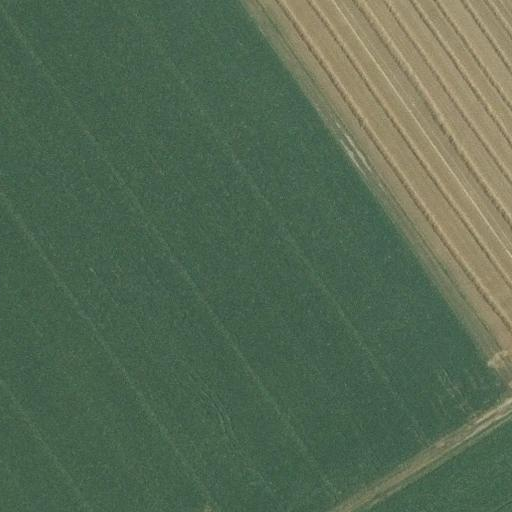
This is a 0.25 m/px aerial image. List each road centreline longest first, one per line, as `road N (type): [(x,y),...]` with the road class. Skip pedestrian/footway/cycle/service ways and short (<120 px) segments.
road 1 (track): [(511,387),(246,0)]
road 2 (track): [(511,406),(345,511)]
